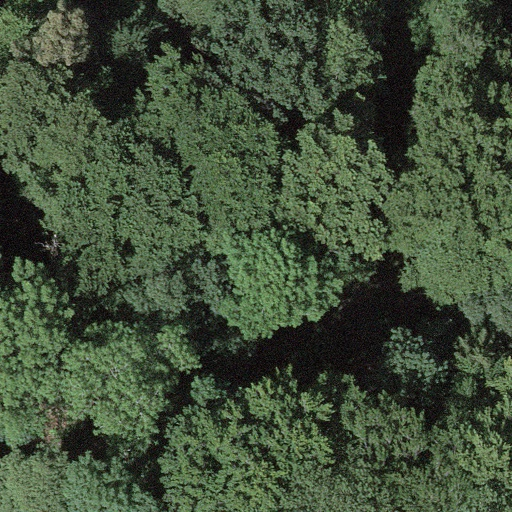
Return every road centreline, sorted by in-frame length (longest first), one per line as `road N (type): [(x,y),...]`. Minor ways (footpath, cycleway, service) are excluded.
road 1 (track): [(490,363),(479,285),(374,293),(111,444),(0,486)]
road 2 (unclassified): [(511,366),(416,375),(236,511)]
